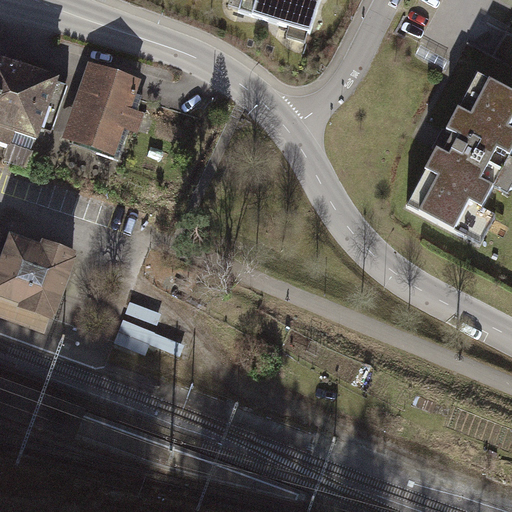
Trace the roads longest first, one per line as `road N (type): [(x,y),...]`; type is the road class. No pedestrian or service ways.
road 1 (tertiary): [(511,337),(380,260),(288,130)]
road 2 (tertiary): [(288,130),(249,89),(199,58),(26,0)]
road 3 (residential): [(288,130),(335,91),(384,0)]
